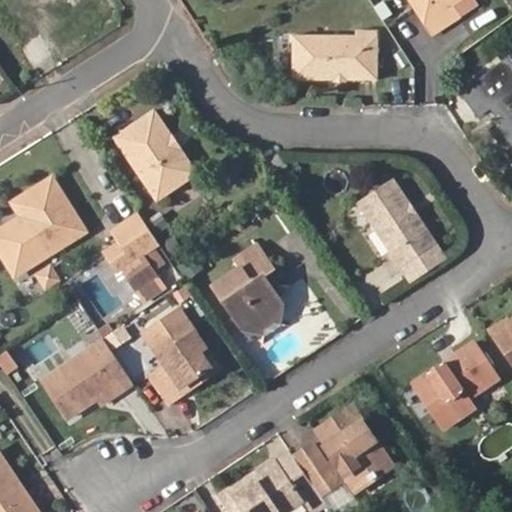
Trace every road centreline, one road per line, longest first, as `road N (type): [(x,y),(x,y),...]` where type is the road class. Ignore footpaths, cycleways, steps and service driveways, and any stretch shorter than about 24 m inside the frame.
road 1 (residential): [(495,253),(479,271),(188,455),(112,479)]
road 2 (residential): [(163,26),(237,117),(260,126),(426,138),(498,234),(495,253)]
road 3 (residential): [(163,26),(0,133)]
